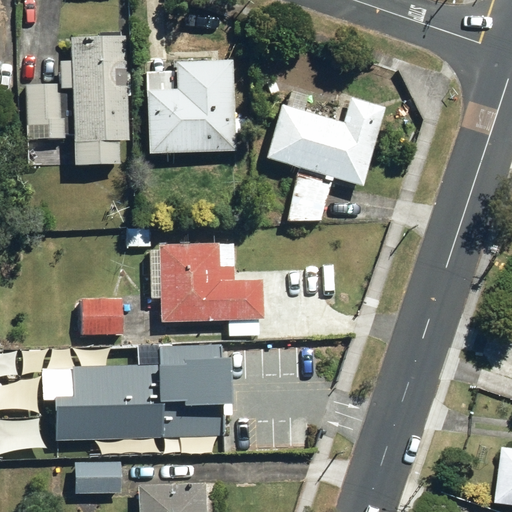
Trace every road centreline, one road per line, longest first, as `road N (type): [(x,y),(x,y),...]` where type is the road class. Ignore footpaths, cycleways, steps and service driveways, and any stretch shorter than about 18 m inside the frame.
road 1 (secondary): [(367,511),(511,66)]
road 2 (residential): [(364,0),(511,48)]
